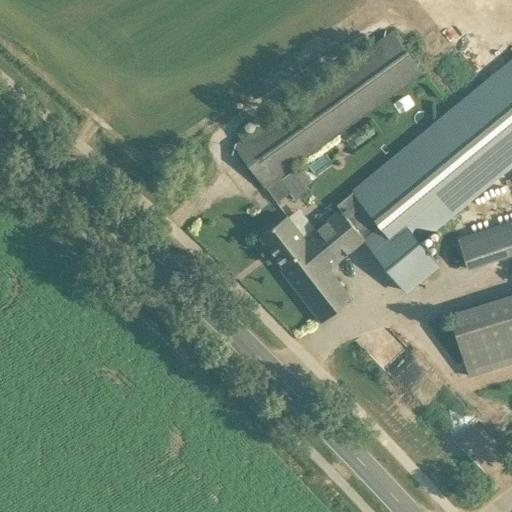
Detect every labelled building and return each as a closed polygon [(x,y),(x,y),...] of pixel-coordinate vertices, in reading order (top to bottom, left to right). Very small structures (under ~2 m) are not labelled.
[(393,31),(251,133),(249,135),(244,128),(237,133),(242,140),(235,144),(277,202),(290,193),(295,200),(310,190),(293,169),(424,73),(393,31)] [(276,224),(260,236),(283,267),(281,268),(321,322),(337,310),(350,300),(326,269),(364,240),(406,291),(439,264),(420,240),(511,165),(511,60),(354,189),(337,203),(342,208),(315,228),(305,236),(289,215),(286,217),(276,224)] [(347,141),(354,150),(374,136),(366,127),(347,141)] [(511,254),(511,219),(458,238),(468,269),(511,254)] [(511,296),(469,310),(451,315),(469,375),(511,361),(511,296)]
